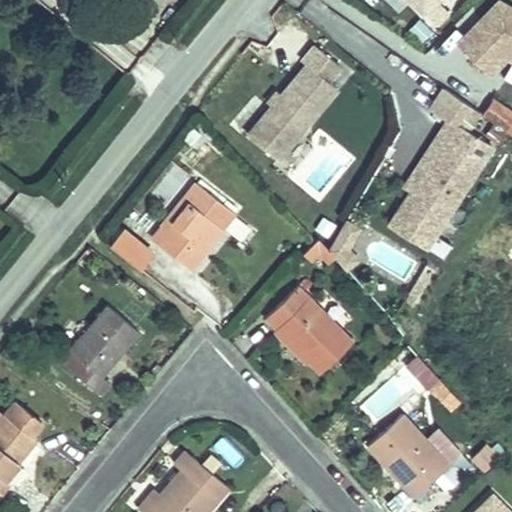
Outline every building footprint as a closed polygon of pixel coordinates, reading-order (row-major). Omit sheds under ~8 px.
[(382,0),(404,21),(423,0),(382,0)] [(407,30),(423,45),(433,34),(417,19),(407,30)] [(511,54),(496,76),(511,88),(511,54)] [(263,172),(321,100),(312,93),(324,79),(299,58),(287,73),(291,77),(269,104),(265,109),(262,113),(258,118),(234,148),(263,172)] [(511,110),(494,96),(480,114),(511,140),(511,139),(511,110)] [(262,113),(265,109),(261,105),(254,114),(258,118),(262,113)] [(421,247),(466,176),(477,158),(464,150),(433,130),(421,149),(428,153),(397,202),(383,223),(421,247)] [(397,202),(428,153),(421,149),(390,198),(397,202)] [(183,177),(165,199),(171,205),(158,221),(141,243),(171,269),(222,209),(183,177)] [(150,216),(158,221),(171,205),(165,199),(150,216)] [(421,247),(383,223),(376,236),(413,260),(421,247)] [(296,235),(277,257),(283,263),(290,256),(303,243),(296,235)] [(303,243),(290,256),(298,265),(310,252),(303,243)] [(345,342),(295,303),(291,307),(281,297),(250,336),(271,352),(283,337),(301,352),(297,357),(319,375),(345,342)] [(95,383),(85,374),(121,330),(88,304),(64,331),(51,346),(61,353),(49,367),(82,397),(95,383)] [(57,324),(43,339),(51,346),(64,331),(57,324)] [(407,366),(402,360),(392,370),(400,379),(411,369),(407,366)] [(444,400),(426,382),(418,391),(437,408),(444,400)] [(0,464),(18,441),(14,438),(24,425),(1,406),(0,407),(0,464)] [(397,505),(435,474),(410,443),(390,419),(352,452),(367,470),(372,465),(390,487),(385,491),(397,505)] [(421,434),(410,443),(435,474),(446,464),(421,434)] [(142,509),(139,511),(199,511),(205,506),(159,469),(147,482),(158,490),(142,509)] [(489,511),(478,500),(465,511),(489,511)] [(124,511),(139,511),(142,509),(133,502),(124,511)]
